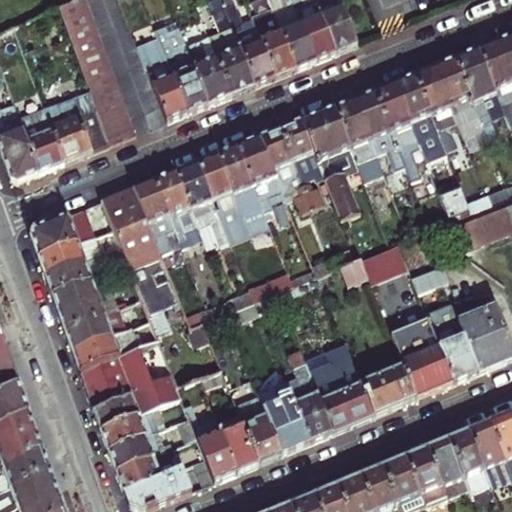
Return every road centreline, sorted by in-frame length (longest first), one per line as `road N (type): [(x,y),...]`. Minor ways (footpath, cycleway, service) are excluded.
road 1 (residential): [(511,14),(0,220)]
road 2 (residential): [(217,511),(511,390)]
road 3 (residential): [(0,227),(102,511)]
